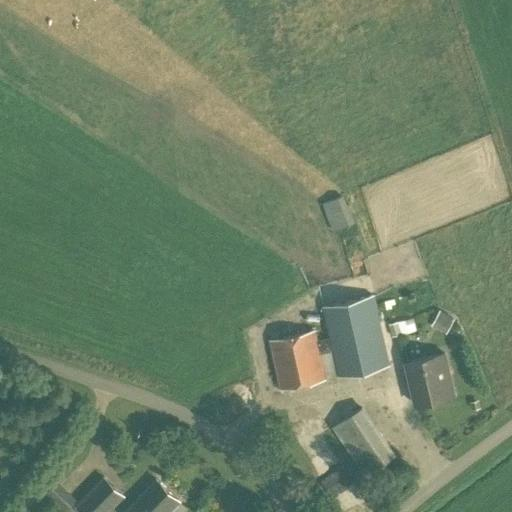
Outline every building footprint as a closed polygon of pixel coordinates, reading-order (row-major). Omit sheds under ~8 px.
[(333,230),(354,222),(343,195),(322,203),(333,230)] [(390,362),(375,294),(322,306),(327,336),(317,338),(315,329),(270,340),(281,387),(390,362)] [(391,337),(415,330),(412,317),(388,323),(391,337)] [(414,403),(435,398),(455,394),(445,352),(405,362),(414,403)] [(366,475),(397,454),(364,404),(332,427),(366,475)] [(80,511),(108,511),(125,495),(104,474),(73,505),(80,511)] [(170,511),(169,511),(179,500),(156,478),(132,504),(124,511),(170,511)]
